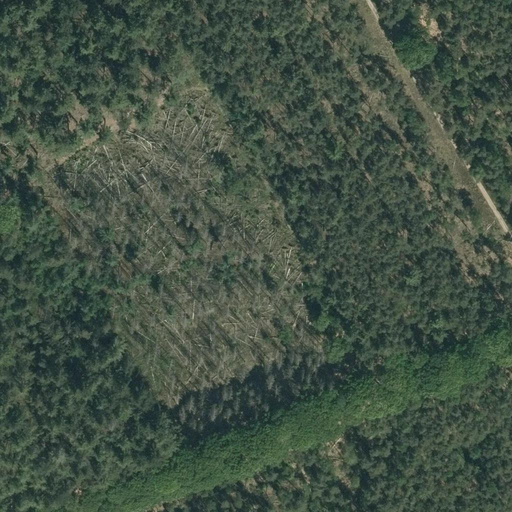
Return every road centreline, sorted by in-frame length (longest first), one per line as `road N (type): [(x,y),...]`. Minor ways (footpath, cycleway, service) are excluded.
road 1 (track): [(370,0),(511,238)]
road 2 (track): [(285,420),(50,511)]
road 3 (track): [(511,330),(379,381)]
